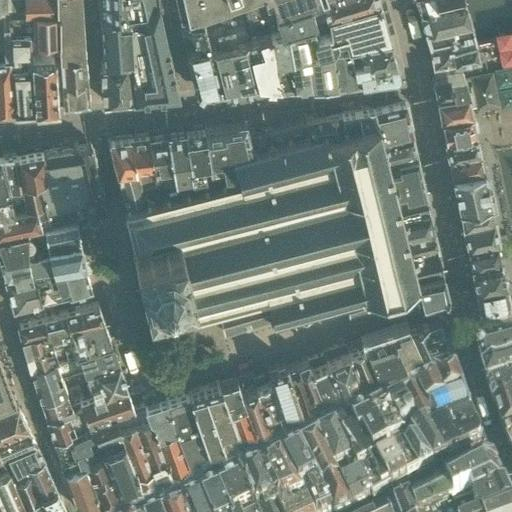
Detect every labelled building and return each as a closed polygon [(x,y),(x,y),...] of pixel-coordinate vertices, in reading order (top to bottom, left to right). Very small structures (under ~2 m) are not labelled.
[(0,0),(0,107),(11,107),(8,29),(7,17),(7,15),(27,14),(56,12),(54,0),(0,0)] [(80,39),(77,0),(54,0),(56,12),(57,40),(62,103),(88,101),(83,53),(83,43),(80,39)] [(97,0),(99,13),(122,7),(121,0),(97,0)] [(99,13),(102,61),(124,59),(130,96),(130,97),(177,93),(178,92),(167,42),(166,42),(157,0),(154,1),(154,0),(121,0),(122,7),(99,13)] [(217,0),(205,0),(198,2),(220,87),(239,85),(217,0)] [(237,0),(217,0),(239,85),(257,82),(266,83),(257,39),(253,22),(248,0),(241,0),(247,20),(248,20),(251,36),(248,37),(242,21),(240,11),(237,0)] [(248,0),(253,22),(312,0),(248,0)] [(312,0),(253,22),(257,39),(270,35),(276,58),(288,57),(293,56),(287,29),(365,0),(312,0)] [(365,0),(287,29),(293,56),(304,55),(330,53),(351,50),(349,44),(389,35),(378,0),(365,0)] [(427,35),(426,36),(470,25),(463,0),(435,0),(417,4),(418,6),(427,35)] [(198,2),(174,6),(179,28),(188,62),(189,62),(192,73),(192,75),(193,75),(195,85),(195,87),(196,87),(196,88),(197,89),(198,89),(199,90),(200,89),(201,90),(202,90),(202,89),(209,88),(209,89),(220,88),(220,87),(198,2)] [(56,12),(27,14),(34,106),(55,104),(51,41),(57,40),(56,12)] [(8,29),(11,107),(34,106),(27,14),(7,15),(7,17),(8,29)] [(470,25),(426,36),(427,37),(429,44),(428,44),(428,45),(429,45),(430,50),(430,51),(430,52),(432,59),(431,60),(431,61),(451,56),(476,51),(471,31),(470,25)] [(257,39),(266,83),(279,84),(282,84),(276,58),(270,35),(257,39)] [(349,44),(351,50),(354,63),(359,62),(362,77),(390,72),(394,72),(396,68),(389,37),(389,35),(349,44)] [(330,53),(336,80),(362,77),(359,62),(354,63),(351,50),(330,53)] [(304,55),(310,82),(310,83),(336,80),(330,53),(304,55)] [(288,57),(294,84),(310,82),(304,55),(293,56),(288,57)] [(276,58),(282,84),(291,84),(291,85),(293,85),(294,84),(293,84),(294,84),(288,57),(276,58)] [(102,99),(119,97),(130,96),(124,59),(102,61),(100,61),(102,99)] [(431,75),(436,95),(465,89),(467,96),(485,93),(479,67),(462,70),(431,75)] [(442,127),(443,135),(473,128),(491,124),(485,93),(467,96),(465,89),(436,95),(440,117),(442,127)] [(377,121),(381,136),(411,129),(404,98),(373,105),(376,116),(377,121)] [(373,104),(340,109),(343,123),(376,116),(373,105),(373,104)] [(303,116),(304,119),(307,131),(343,123),(340,109),(323,112),(303,116)] [(143,286),(151,318),(152,321),(155,321),(156,324),(160,323),(159,319),(174,315),(175,319),(179,318),(178,314),(193,310),(194,314),(198,313),(197,309),(212,305),(213,309),(217,308),(273,292),(279,312),(290,309),(293,319),(293,321),(298,319),(297,317),(294,318),(292,310),(311,305),(313,313),(310,314),(311,316),(315,315),(316,315),(313,303),(363,289),(367,303),(410,292),(412,301),(422,299),(416,275),(396,195),(386,158),(381,136),(377,121),(376,116),(343,123),(307,131),(304,119),(303,119),(285,123),(285,122),(283,123),(283,124),(267,128),(268,129),(260,131),(246,134),(248,147),(237,150),(240,165),(207,174),(196,176),(178,181),(165,184),(166,190),(158,192),(157,186),(142,190),(143,195),(124,199),(124,200),(125,204),(122,204),(131,238),(138,236),(138,237),(130,239),(133,252),(142,286),(152,283),(152,284),(143,286)] [(203,156),(207,174),(240,165),(237,150),(248,147),(246,134),(246,133),(244,119),(202,125),(210,154),(203,156)] [(477,145),(477,149),(495,145),(491,124),(473,128),(443,135),(446,151),(477,145)] [(184,128),(196,176),(207,174),(203,156),(210,154),(202,125),(184,128)] [(166,130),(178,181),(196,176),(184,128),(166,130)] [(381,136),(386,158),(415,151),(412,138),(411,129),(381,136)] [(147,133),(158,181),(164,180),(165,184),(178,181),(166,130),(147,133)] [(140,181),(142,190),(157,186),(156,182),(158,181),(147,133),(129,135),(136,166),(137,171),(140,181)] [(116,170),(117,170),(136,166),(129,135),(109,137),(116,170)] [(74,143),(84,193),(100,189),(89,140),(74,143)] [(61,183),(68,218),(77,216),(73,195),(84,193),(74,143),(58,145),(66,183),(61,183)] [(42,187),(61,183),(66,183),(58,145),(41,148),(47,171),(39,173),(42,187)] [(450,168),(480,163),(480,162),(497,158),(495,145),(477,149),(477,145),(447,150),(446,151),(446,152),(447,153),(450,168)] [(7,187),(8,190),(12,210),(45,203),(42,187),(39,173),(47,171),(41,148),(16,152),(22,184),(7,187)] [(386,158),(396,195),(424,188),(415,151),(386,158)] [(16,152),(0,155),(7,187),(22,184),(16,152)] [(455,190),(457,202),(487,196),(505,192),(504,190),(501,175),(497,158),(480,162),(480,163),(450,168),(451,169),(455,190)] [(117,170),(119,176),(137,171),(136,166),(117,170)] [(119,176),(121,185),(140,181),(137,171),(119,176)] [(121,185),(124,199),(143,195),(142,190),(140,181),(121,185)] [(42,187),(45,203),(49,222),(68,218),(61,183),(42,187)] [(396,195),(416,275),(441,268),(436,246),(428,209),(424,188),(396,195)] [(73,195),(77,216),(79,215),(79,216),(102,211),(105,211),(100,189),(84,193),(73,195)] [(0,192),(0,212),(12,210),(8,190),(0,192)] [(457,202),(461,219),(490,212),(490,211),(508,207),(505,192),(487,196),(457,202)] [(0,258),(25,253),(27,253),(32,252),(29,240),(23,241),(19,232),(18,230),(17,229),(49,222),(45,203),(12,210),(0,212),(0,258)] [(461,219),(466,243),(495,236),(511,234),(511,230),(508,207),(490,211),(490,212),(461,219)] [(47,248),(80,240),(76,222),(55,226),(48,228),(43,228),(47,248)] [(511,234),(495,236),(466,243),(469,260),(498,253),(511,251),(511,234)] [(58,252),(67,290),(68,292),(90,285),(82,262),(83,262),(80,240),(47,248),(48,254),(58,252)] [(473,282),(503,275),(503,277),(511,275),(511,251),(498,253),(469,260),(470,264),(473,282)] [(27,258),(31,271),(40,297),(67,290),(58,252),(48,254),(28,258),(27,253),(25,253),(27,258)] [(4,278),(31,271),(27,258),(25,253),(0,258),(0,263),(4,277),(3,277),(4,278)] [(416,275),(422,299),(442,293),(445,288),(441,268),(416,275)] [(31,271),(4,278),(7,288),(8,295),(9,295),(12,305),(11,305),(12,307),(41,300),(40,297),(31,271)] [(503,275),(473,282),(476,301),(482,304),(503,300),(505,297),(511,296),(511,275),(503,277),(503,275)] [(313,303),(316,315),(338,313),(338,314),(344,313),(348,312),(368,307),(367,303),(363,289),(313,303)] [(273,292),(217,308),(222,330),(272,314),(279,312),(273,292)] [(80,329),(104,321),(97,301),(74,307),(80,329)] [(60,332),(63,343),(67,357),(77,353),(77,350),(86,347),(80,329),(74,307),(57,311),(44,315),(48,330),(49,336),(60,332)] [(290,309),(279,312),(272,314),(275,324),(293,319),(290,309)] [(437,313),(391,328),(407,366),(440,350),(442,347),(442,348),(444,342),(445,339),(437,313)] [(20,335),(21,338),(48,330),(44,315),(16,322),(17,324),(21,335),(20,335)] [(86,347),(110,338),(104,321),(80,329),(86,347)] [(391,328),(363,338),(373,362),(380,378),(407,366),(391,328)] [(21,338),(25,354),(52,345),(53,346),(63,343),(60,332),(49,336),(48,330),(21,338)] [(56,360),(61,376),(82,368),(117,358),(110,338),(86,347),(77,350),(77,353),(67,357),(56,360)] [(363,338),(346,344),(356,370),(373,362),(363,338)] [(30,369),(56,360),(67,357),(63,343),(53,346),(52,345),(25,354),(29,368),(30,369)] [(322,350),(322,353),(340,396),(362,386),(356,370),(346,344),(345,344),(345,343),(322,350)] [(481,362),(485,375),(511,366),(511,347),(484,355),(480,362),(481,362)] [(322,353),(306,358),(325,403),(340,396),(322,353)] [(0,400),(13,395),(4,368),(0,357),(0,400)] [(100,386),(102,391),(125,382),(117,358),(82,368),(84,368),(90,381),(93,389),(100,386)] [(306,358),(297,361),(314,407),(325,403),(306,358)] [(30,369),(35,385),(61,376),(56,360),(30,369)] [(266,366),(268,373),(283,420),(290,417),(303,412),(287,365),(285,361),(266,366)] [(297,361),(287,365),(303,412),(314,407),(297,361)] [(356,370),(362,386),(380,378),(373,362),(356,370)] [(511,366),(485,375),(489,391),(511,384),(511,366)] [(250,371),(235,375),(256,431),(270,425),(252,378),(250,371)] [(268,373),(252,378),(270,425),(283,420),(268,373)] [(416,390),(428,410),(445,401),(444,400),(463,391),(457,375),(453,373),(416,390)] [(235,375),(220,380),(232,417),(239,438),(256,431),(235,375)] [(35,385),(40,400),(66,392),(61,376),(35,385)] [(220,380),(204,385),(223,445),(239,438),(232,417),(220,380)] [(89,424),(113,414),(130,408),(133,406),(125,382),(102,391),(69,402),(71,407),(66,409),(71,426),(51,433),(53,438),(89,424)] [(511,384),(489,391),(494,406),(511,400),(511,384)] [(204,385),(188,389),(198,418),(209,451),(223,445),(204,385)] [(188,389),(165,396),(175,426),(198,418),(188,389)] [(416,390),(402,397),(417,422),(411,426),(435,464),(448,457),(433,432),(440,429),(428,410),(416,390)] [(471,415),(463,391),(444,400),(445,401),(428,410),(440,429),(446,425),(471,415)] [(40,400),(45,416),(66,409),(71,407),(69,402),(66,392),(40,400)] [(144,403),(170,468),(171,467),(182,462),(183,463),(187,461),(175,426),(165,396),(144,403)] [(402,397),(386,405),(406,437),(402,440),(420,472),(434,464),(435,465),(435,464),(411,426),(417,422),(402,397)] [(498,417),(503,430),(511,427),(511,400),(494,406),(498,417)] [(0,437),(28,426),(23,417),(17,403),(0,409),(0,437)] [(133,406),(130,408),(154,474),(170,468),(144,403),(133,406)] [(386,405),(370,413),(390,448),(408,479),(420,472),(402,440),(406,437),(386,405)] [(154,474),(130,408),(113,414),(139,480),(154,474)] [(46,417),(51,433),(71,426),(66,409),(45,416),(46,417)] [(370,413),(352,422),(376,464),(381,473),(392,488),(408,479),(390,448),(370,413)] [(113,414),(89,424),(96,439),(101,451),(119,489),(139,480),(113,414)] [(472,417),(471,415),(446,425),(454,439),(477,429),(477,428),(476,428),(472,417)] [(175,426),(187,461),(209,451),(198,418),(175,426)] [(352,422),(338,429),(359,473),(376,464),(352,422)] [(53,438),(61,458),(75,452),(74,447),(89,441),(96,439),(89,424),(53,438)] [(433,432),(448,457),(460,451),(460,452),(479,443),(481,438),(477,429),(454,439),(446,425),(440,429),(433,432)] [(0,437),(0,450),(2,455),(35,441),(28,426),(0,437)] [(511,427),(503,430),(511,452),(511,427)] [(320,439),(340,481),(353,507),(371,497),(359,473),(338,429),(320,439)] [(320,439),(301,448),(321,490),(340,481),(320,439)] [(35,441),(2,455),(9,471),(25,465),(42,457),(35,441)] [(75,452),(61,458),(59,459),(62,468),(63,468),(79,509),(79,511),(81,510),(99,500),(99,501),(100,500),(100,499),(84,458),(90,455),(89,453),(93,451),(89,441),(74,447),(75,452)] [(301,448),(283,458),(311,511),(331,511),(321,490),(301,448)] [(0,506),(2,511),(27,511),(9,471),(2,455),(0,450),(0,506)] [(94,454),(93,451),(89,453),(90,455),(84,458),(100,499),(119,489),(101,451),(94,454)] [(42,457),(25,465),(39,494),(55,486),(42,457)] [(311,511),(283,458),(260,470),(278,511),(311,511)] [(449,479),(446,480),(454,497),(470,489),(475,499),(505,485),(505,484),(504,484),(495,464),(494,461),(487,459),(485,460),(486,460),(471,468),(471,467),(468,468),(469,469),(454,476),(453,477),(449,479)] [(376,464),(359,473),(371,497),(372,499),(392,488),(381,473),(376,464)] [(9,471),(27,511),(47,511),(39,494),(25,465),(9,471)] [(278,511),(260,470),(241,480),(255,511),(278,511)] [(255,511),(241,480),(219,491),(227,511),(255,511)] [(456,511),(455,508),(456,500),(454,497),(446,480),(442,482),(450,499),(436,507),(426,511),(456,511)] [(340,481),(321,490),(331,511),(346,511),(354,509),(353,507),(340,481)] [(442,482),(428,489),(436,507),(450,499),(442,482)] [(455,508),(456,511),(492,511),(511,504),(511,500),(505,485),(475,499),(470,489),(454,497),(456,500),(455,508)] [(39,494),(47,511),(65,511),(55,486),(39,494)] [(428,489),(412,497),(418,511),(426,511),(436,507),(428,489)] [(227,511),(219,491),(203,498),(207,511),(227,511)] [(395,503),(396,507),(397,511),(418,511),(412,497),(411,495),(395,503)] [(184,506),(185,511),(207,511),(203,498),(202,499),(202,498),(200,499),(201,499),(197,501),(188,505),(185,506),(184,506)]
